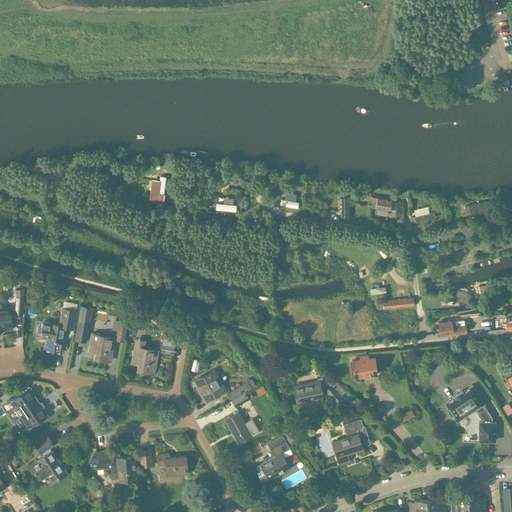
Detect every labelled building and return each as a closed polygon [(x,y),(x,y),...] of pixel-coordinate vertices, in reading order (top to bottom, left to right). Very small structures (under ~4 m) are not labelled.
[(149,198),(164,200),(166,176),(160,175),(160,180),(152,178),(149,198)] [(284,200),(279,200),(279,204),(295,205),(296,193),(284,192),(284,200)] [(379,208),(378,210),(387,211),(387,210),(390,211),(390,209),(396,210),(397,203),(391,202),(392,198),(354,193),(353,198),(357,199),(371,201),(370,207),(379,208)] [(236,209),(236,198),(215,199),(216,210),(236,209)] [(468,205),(471,215),(488,211),(486,201),(468,205)] [(411,223),(435,218),(433,212),(409,217),(411,223)] [(471,227),(467,228),(466,223),(460,226),(464,237),(474,233),(471,227)] [(15,289),(16,292),(14,314),(22,315),(24,288),(15,289)] [(413,297),(383,301),(384,310),(414,306),(413,297)] [(1,331),(12,330),(10,308),(0,309),(0,328),(1,328),(1,331)] [(60,351),(65,328),(72,329),(75,311),(62,308),(59,326),(51,324),(51,323),(44,322),(41,337),(47,338),(45,348),(60,351)] [(113,330),(117,330),(115,340),(125,341),(127,321),(115,319),(113,330)] [(77,320),(74,340),(86,342),(90,322),(77,320)] [(454,334),(452,320),(439,322),(440,335),(454,334)] [(110,361),(114,338),(100,335),(100,334),(93,333),(89,350),(96,352),(95,358),(110,361)] [(137,339),(136,345),(132,363),(139,364),(138,370),(153,373),(157,351),(143,348),(143,346),(145,340),(137,339)] [(162,343),(160,352),(172,355),(174,345),(162,343)] [(352,360),(354,376),(376,373),(374,357),(367,358),(367,355),(360,356),(361,359),(352,360)] [(205,401),(225,390),(214,370),(201,377),(201,376),(194,380),(205,401)] [(324,391),(335,403),(342,396),(333,387),(338,382),(331,376),(324,386),(327,388),(324,391)] [(227,393),(231,400),(245,391),(247,390),(251,388),(248,381),(227,393)] [(314,397),(322,395),(319,382),(294,387),(297,403),(315,399),(314,397)] [(453,395),(454,396),(444,402),(447,407),(445,409),(451,418),(453,416),(457,421),(475,409),(482,421),(479,421),(479,441),(495,441),(495,421),(491,421),(492,418),(483,404),(485,403),(472,383),(462,390),(462,389),(453,395)] [(33,426),(47,416),(33,395),(34,395),(30,388),(10,402),(14,409),(17,407),(25,419),(27,418),(33,426)] [(235,407),(249,399),(245,391),(231,400),(235,407)] [(239,412),(225,420),(234,435),(233,435),(237,443),(252,435),(259,431),(252,419),(245,423),(239,412)] [(343,424),(347,438),(332,442),(339,463),(349,460),(346,453),(361,448),(360,444),(370,441),(365,425),(363,426),(360,419),(343,424)] [(32,440),(41,454),(55,445),(45,431),(32,440)] [(284,440),(270,448),(275,457),(261,465),(269,479),(288,468),(281,454),(289,449),(284,440)] [(134,456),(119,458),(119,454),(112,455),(112,450),(95,452),(96,463),(97,469),(108,468),(109,476),(113,479),(119,478),(120,481),(137,479),(134,456)] [(150,450),(140,451),(142,467),(152,466),(150,450)] [(39,480),(47,475),(52,482),(66,473),(51,451),(37,461),(30,465),(39,480)] [(166,475),(188,473),(186,456),(169,457),(169,453),(158,454),(159,465),(165,464),(166,475)] [(480,494),(468,495),(469,511),(477,511),(486,511),(485,495),(480,496),(480,494)] [(469,511),(468,495),(456,496),(456,498),(450,498),(451,511),(461,511),(462,511),(469,511)] [(439,498),(426,499),(427,511),(444,511),(444,499),(439,499),(439,498)] [(427,511),(426,499),(415,500),(415,501),(409,502),(410,511),(427,511)]
